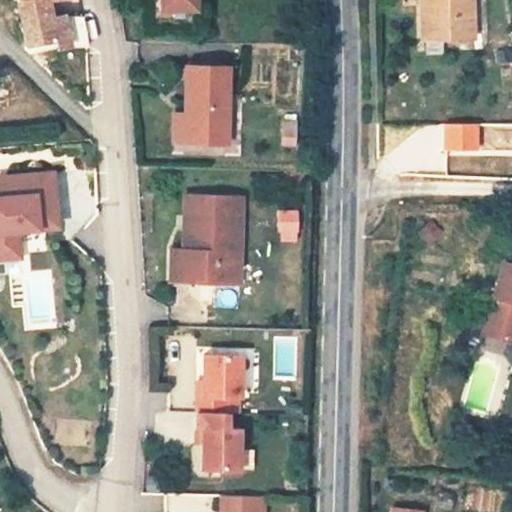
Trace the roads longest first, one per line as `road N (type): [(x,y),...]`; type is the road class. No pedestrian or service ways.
road 1 (residential): [(119,511),(124,290),(98,0)]
road 2 (secondary): [(330,511),(337,0)]
road 3 (residential): [(107,511),(68,496),(27,458),(0,387)]
